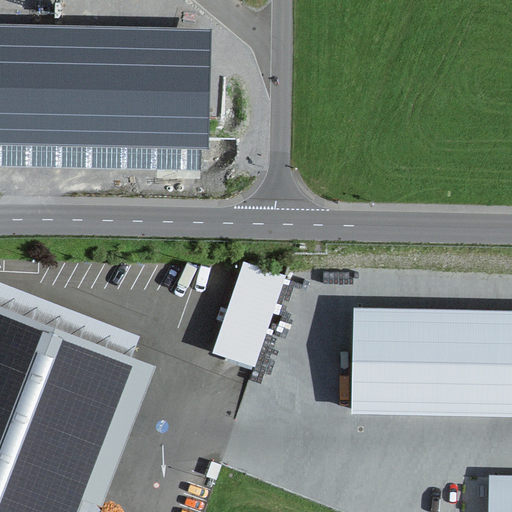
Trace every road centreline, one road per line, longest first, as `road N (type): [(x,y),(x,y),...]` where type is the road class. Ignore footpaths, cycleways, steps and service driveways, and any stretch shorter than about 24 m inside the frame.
road 1 (tertiary): [(0,220),(278,223)]
road 2 (tertiary): [(278,223),(511,229)]
road 3 (residential): [(278,223),(280,50)]
